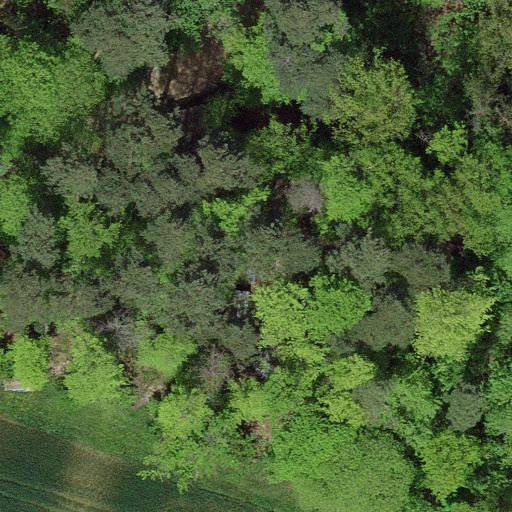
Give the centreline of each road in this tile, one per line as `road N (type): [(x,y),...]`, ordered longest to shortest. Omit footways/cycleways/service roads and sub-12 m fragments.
road 1 (track): [(310,0),(35,234),(0,251)]
road 2 (track): [(207,84),(260,161),(283,377)]
